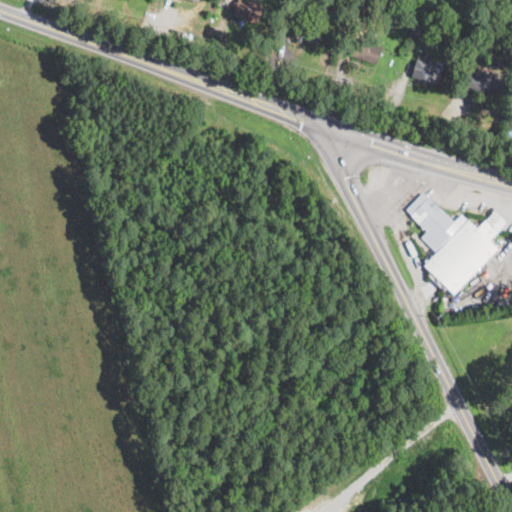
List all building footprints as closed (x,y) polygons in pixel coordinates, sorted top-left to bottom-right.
[(187,0),(183,13),(161,5),(162,0),(187,0)] [(251,0),(263,5),(256,23),(230,11),(232,5),(234,0),(251,0)] [(396,6),(393,15),(379,10),(382,1),(396,6)] [(317,40),(316,44),(291,36),(296,19),(297,18),(310,23),(322,27),(317,40)] [(426,26),(421,38),(410,33),(415,21),(426,26)] [(489,38),(487,46),(478,43),(480,35),(489,38)] [(363,40),(367,41),(368,38),(370,39),(375,40),(374,44),(382,46),(377,63),(363,59),(361,58),(357,58),(353,57),(352,56),(353,54),(357,38),(358,38),(363,40)] [(510,59),(507,68),(498,65),(501,57),(510,59)] [(435,60),(434,63),(442,65),(437,84),(412,77),(417,59),(428,62),(429,59),(435,60)] [(477,71),(478,72),(479,71),(491,74),(492,70),(496,71),(499,72),(497,76),(504,78),(499,96),(485,92),(484,95),(479,93),(480,90),(464,86),(465,84),(469,69),(477,71)] [(424,192),(432,200),(436,196),(441,201),(437,205),(453,221),(460,213),(476,228),(485,219),(488,222),(492,226),(497,232),(496,232),(495,234),(489,240),(497,248),(453,294),(450,291),(447,287),(444,290),(443,290),(427,275),(430,272),(424,265),(436,252),(420,237),(426,231),(407,213),(404,210),(409,205),(421,193),(423,191),(424,192)]
